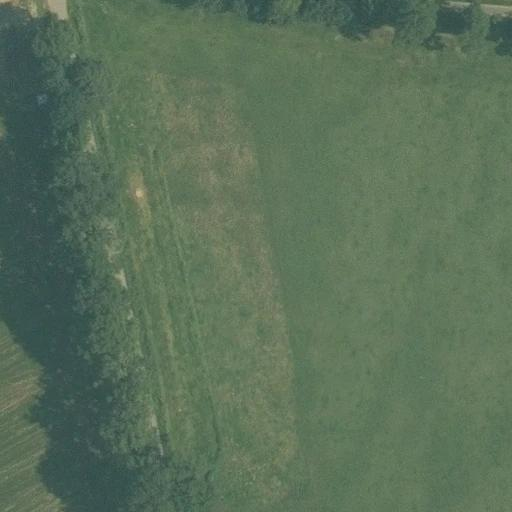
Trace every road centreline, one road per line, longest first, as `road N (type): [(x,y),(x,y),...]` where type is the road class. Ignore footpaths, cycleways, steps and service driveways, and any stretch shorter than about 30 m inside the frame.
road 1 (unclassified): [(166,511),(51,0)]
road 2 (unclassified): [(376,0),(511,12)]
